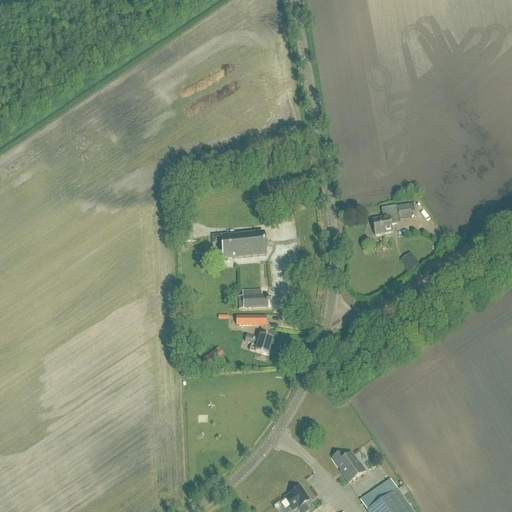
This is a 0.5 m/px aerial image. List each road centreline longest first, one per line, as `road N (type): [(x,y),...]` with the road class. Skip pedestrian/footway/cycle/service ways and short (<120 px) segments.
road 1 (tertiary): [(330,313),(333,233),(295,0)]
road 2 (tertiary): [(193,511),(275,439),(315,371),(330,313)]
road 3 (unclassified): [(330,313),(384,311),(511,226)]
